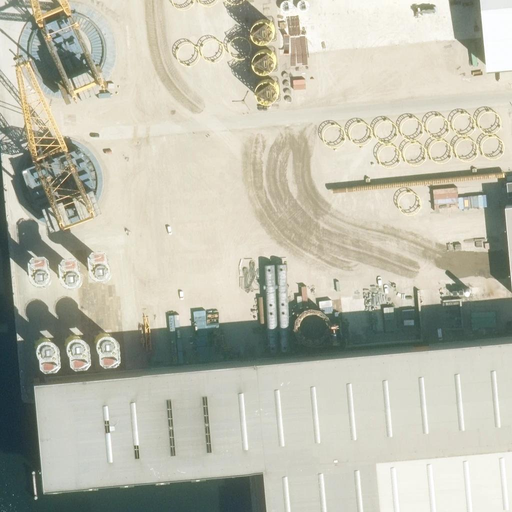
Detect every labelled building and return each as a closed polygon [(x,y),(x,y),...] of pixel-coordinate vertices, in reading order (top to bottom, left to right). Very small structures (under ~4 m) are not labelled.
[(511,0),(482,0),(488,67),(511,65),(511,0)] [(511,202),(502,204),(510,296),(511,295),(511,202)] [(511,337),(257,359),(43,378),(53,485),(266,466),(379,456),(511,444),(511,337)] [(383,511),(511,511),(511,444),(379,456),(383,511)] [(383,511),(379,456),(266,466),(270,511),(383,511)]
